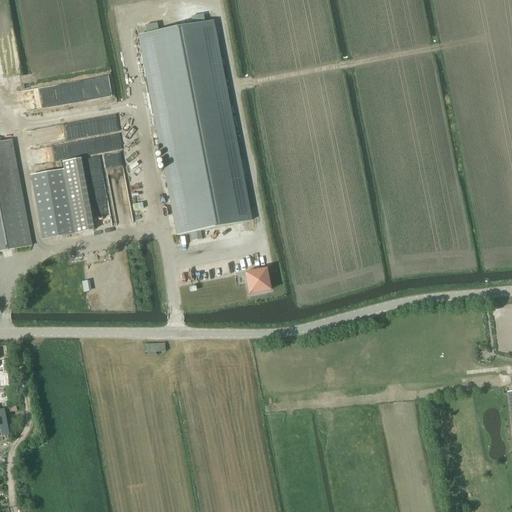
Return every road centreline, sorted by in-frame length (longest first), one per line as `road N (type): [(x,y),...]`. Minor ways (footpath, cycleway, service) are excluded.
road 1 (unclassified): [(511,290),(425,298),(287,333),(0,332)]
road 2 (track): [(0,266),(37,254),(15,128)]
road 3 (track): [(15,128),(136,104)]
